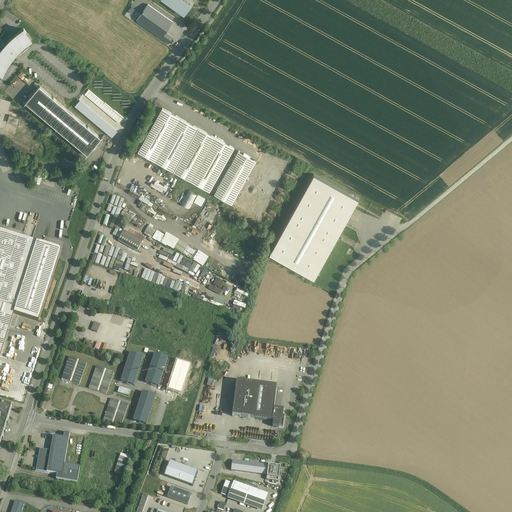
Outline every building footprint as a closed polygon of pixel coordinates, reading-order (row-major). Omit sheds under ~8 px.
[(185,0),(160,0),(182,15),(190,3),(185,0)] [(172,22),(148,5),(136,21),(161,38),(165,32),(172,22)] [(0,51),(0,73),(2,74),(4,70),(6,67),(7,65),(9,61),(12,57),(15,54),(19,50),(21,52),(24,49),(28,47),(26,44),(31,40),(26,33),(23,29),(19,32),(15,35),(11,39),(8,41),(6,44),(3,42),(0,45),(0,46),(2,49),(0,51)] [(165,32),(161,38),(168,44),(173,37),(165,32)] [(17,75),(23,80),(27,76),(21,70),(17,75)] [(67,110),(53,98),(53,97),(52,97),(39,86),(25,103),(38,113),(38,115),(39,115),(72,142),(72,144),(74,144),(86,154),(87,155),(101,138),(101,137),(100,138),(88,127),(88,126),(86,126),(67,110)] [(9,102),(1,99),(0,103),(0,117),(2,118),(5,110),(4,110),(4,108),(7,109),(9,102)] [(162,108),(137,152),(155,162),(180,118),(162,108)] [(20,119),(9,115),(7,122),(17,125),(20,119)] [(180,118),(155,162),(173,172),(198,128),(180,118)] [(198,128),(173,172),(191,182),(216,138),(198,128)] [(216,138),(191,182),(209,192),(234,148),(216,138)] [(238,151),(214,194),(231,204),(256,160),(238,151)] [(358,199),(313,175),(269,254),(314,279),(344,224),(358,199)] [(201,205),(204,198),(188,190),(181,204),(190,209),(193,202),(201,205)] [(111,195),(105,214),(114,217),(111,227),(118,229),(121,221),(118,220),(122,210),(119,209),(123,199),(119,197),(118,201),(114,200),(115,196),(111,195)] [(203,266),(208,257),(165,234),(164,236),(148,227),(143,235),(203,266)] [(0,356),(14,314),(37,242),(37,241),(0,229),(0,356)] [(143,242),(123,231),(118,241),(137,252),(143,242)] [(37,242),(14,314),(38,322),(61,249),(37,241),(37,242)] [(222,285),(223,282),(215,278),(212,286),(210,285),(208,289),(220,295),(221,292),(224,293),(227,288),(222,285)] [(243,296),(246,291),(238,286),(235,292),(243,296)] [(194,295),(191,294),(190,298),(202,301),(204,290),(196,289),(194,295)] [(226,309),(228,303),(211,297),(209,301),(205,300),(204,302),(226,309)] [(100,325),(94,323),(91,330),(97,333),(100,325)] [(121,355),(110,351),(108,356),(120,360),(121,355)] [(120,382),(133,386),(142,357),(129,353),(120,382)] [(145,383),(158,387),(167,358),(154,354),(145,383)] [(86,363),(69,357),(61,379),(79,385),(86,363)] [(114,373),(96,367),(88,389),(106,395),(114,373)] [(276,387),(236,382),(232,417),(272,422),(272,421),(273,408),(276,387)] [(128,396),(130,391),(119,387),(117,392),(128,396)] [(133,421),(146,425),(155,396),(142,392),(133,421)] [(128,405),(110,399),(103,421),(121,427),(128,405)] [(1,402),(0,406),(0,443),(2,438),(3,435),(4,435),(3,434),(8,419),(9,418),(8,417),(9,415),(12,405),(2,402),(1,402)] [(284,409),(273,408),(272,421),(273,422),(272,428),(279,428),(279,427),(283,428),(284,417),(283,417),(284,409)] [(63,438),(53,436),(50,451),(46,472),(57,474),(56,479),(77,483),(80,467),(64,464),(70,434),(64,433),(63,438)] [(50,451),(40,450),(36,471),(46,472),(50,451)] [(126,464),(128,456),(120,454),(117,461),(126,464)] [(233,460),(231,471),(267,476),(269,465),(233,460)] [(197,472),(170,462),(165,476),(192,486),(197,472)] [(116,464),(114,473),(121,475),(123,466),(116,464)] [(280,466),(269,465),(267,476),(267,480),(278,481),(280,466)] [(229,496),(233,485),(227,483),(222,494),(229,496)] [(267,495),(234,483),(233,485),(229,496),(228,498),(261,510),(267,495)] [(188,505),(191,495),(171,488),(167,497),(188,505)] [(21,511),(24,505),(14,502),(11,511),(21,511)]
